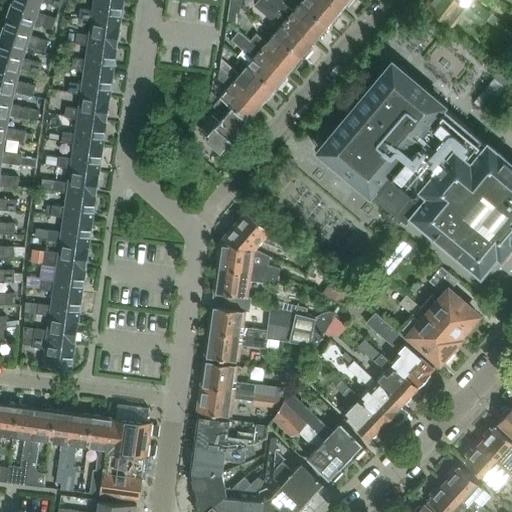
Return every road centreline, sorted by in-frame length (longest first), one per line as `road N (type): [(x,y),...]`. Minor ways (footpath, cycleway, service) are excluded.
road 1 (residential): [(195,231),(345,44),(396,0)]
road 2 (residential): [(195,231),(131,169),(154,0)]
road 3 (residential): [(353,511),(511,346)]
road 4 (residential): [(176,403),(0,379)]
road 5 (residential): [(176,403),(195,231)]
